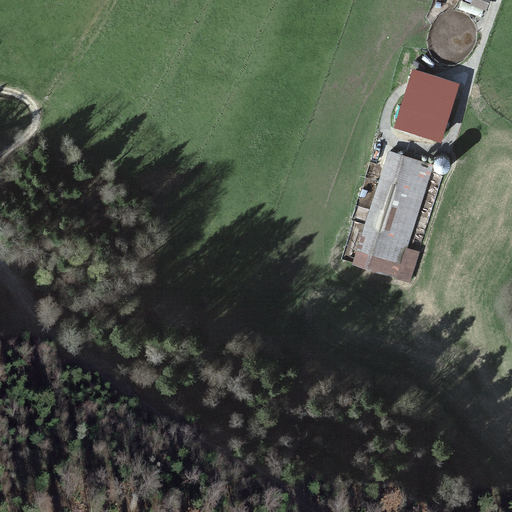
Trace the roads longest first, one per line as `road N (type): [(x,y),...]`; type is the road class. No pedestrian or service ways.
road 1 (track): [(311,511),(81,358),(25,305),(0,268)]
road 2 (track): [(384,125),(393,99),(477,58),(497,0)]
